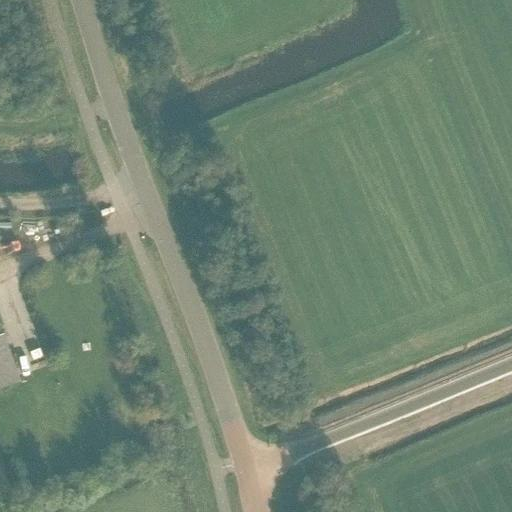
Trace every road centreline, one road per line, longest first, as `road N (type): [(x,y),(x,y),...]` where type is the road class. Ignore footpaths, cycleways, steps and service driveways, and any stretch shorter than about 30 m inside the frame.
road 1 (tertiary): [(244,469),(79,0)]
road 2 (unclassified): [(244,469),(511,364)]
